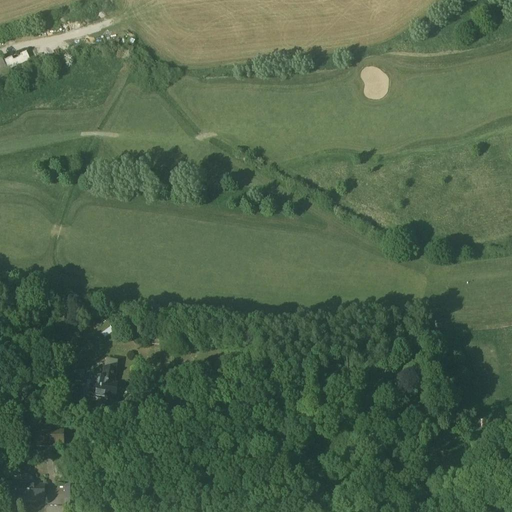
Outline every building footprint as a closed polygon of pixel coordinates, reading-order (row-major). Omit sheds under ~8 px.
[(22,58),(13,62),(12,59),(5,62),(10,71),(30,61),(26,54),(21,56),(22,58)] [(1,59),(0,59),(0,80),(10,75),(1,59)] [(105,367),(116,368),(117,362),(106,360),(105,367)] [(116,370),(105,368),(103,382),(93,381),(90,397),(115,401),(117,389),(113,388),(116,370)] [(51,434),(51,423),(37,424),(37,434),(51,434)] [(51,434),(37,434),(38,448),(64,448),(64,434),(51,434)] [(45,486),(20,486),(20,502),(45,503),(45,486)] [(77,487),(66,487),(65,507),(76,507),(77,487)]
